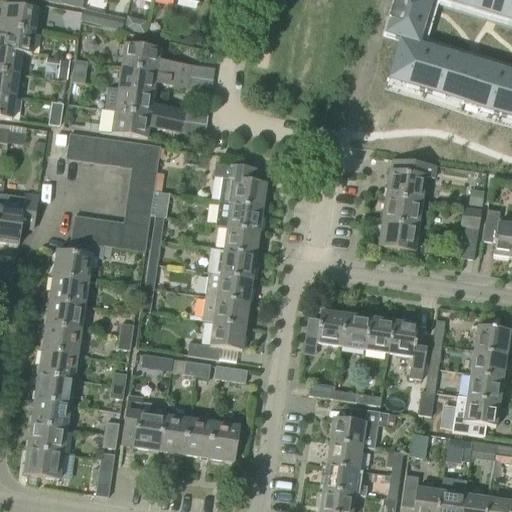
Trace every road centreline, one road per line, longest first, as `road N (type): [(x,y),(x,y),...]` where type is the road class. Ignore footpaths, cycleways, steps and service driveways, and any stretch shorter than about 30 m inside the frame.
road 1 (residential): [(313,270),(331,141),(214,115),(240,0)]
road 2 (residential): [(258,511),(289,292),(313,270)]
road 3 (residential): [(313,270),(511,300)]
